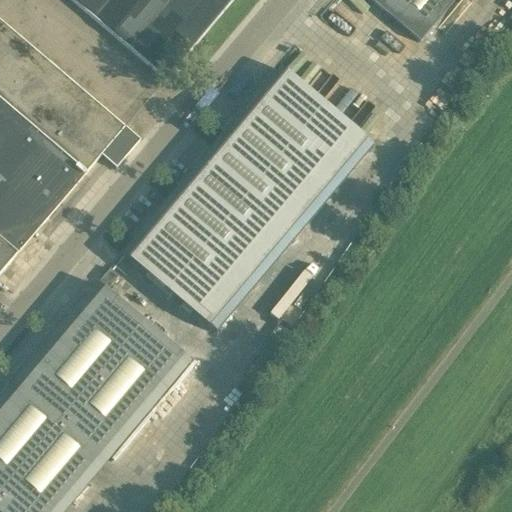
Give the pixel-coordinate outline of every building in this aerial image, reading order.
[(70,0),(165,80),(233,0),(70,0)] [(367,0),(419,43),(454,0),(367,0)] [(0,275),(124,130),(0,24),(0,275)] [(121,256),(122,256),(215,334),(370,149),(277,70),(121,256)] [(97,287),(105,294),(118,278),(109,271),(99,283),(99,284),(97,287)] [(105,294),(97,287),(96,286),(0,399),(0,511),(65,511),(189,365),(105,294)]
